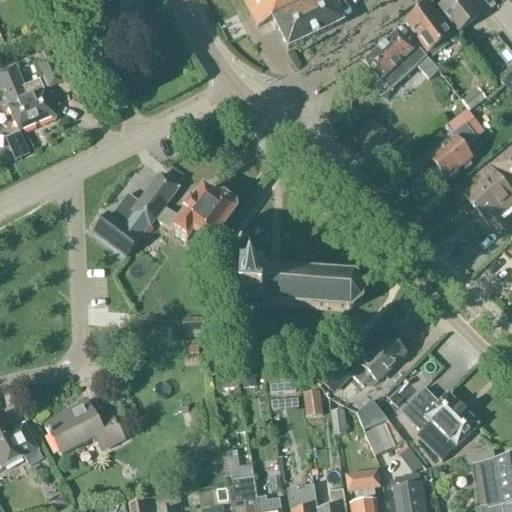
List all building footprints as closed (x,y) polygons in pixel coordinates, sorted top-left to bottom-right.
[(82,0),(88,12),(112,0),(82,0)] [(287,51),(342,25),(330,0),(242,0),(257,29),(273,21),(287,51)] [(451,0),(438,10),(457,34),(478,18),(463,0),(451,0)] [(460,48),(429,5),(404,24),(426,56),(424,58),(433,68),(460,48)] [(409,49),(397,35),(364,65),(390,93),(416,69),(428,82),(438,73),(433,68),(424,58),(413,46),(409,49)] [(0,73),(0,92),(18,134),(55,118),(43,92),(49,89),(49,90),(62,84),(52,61),(39,66),(44,80),(25,88),(15,66),(0,73)] [(511,84),(511,68),(497,80),(505,90),(511,84)] [(485,102),(477,91),(461,104),(469,115),(485,102)] [(454,142),(429,161),(445,183),(472,162),(464,152),(477,142),(476,141),(483,135),(466,113),(444,129),(454,142)] [(371,121),(352,139),(372,159),(391,141),(371,121)] [(488,228),(490,227),(497,235),(505,228),(499,220),(511,208),(511,174),(499,159),(487,169),(471,183),(474,187),(463,197),(488,228)] [(155,222),(171,234),(176,228),(174,226),(178,221),(164,210),(178,191),(160,177),(155,183),(147,176),(123,208),(150,229),(155,222)] [(193,200),(189,207),(190,208),(184,216),(185,217),(181,223),(178,221),(174,226),(176,228),(171,234),(186,245),(192,237),(209,249),(235,214),(234,209),(223,201),(218,201),(217,203),(203,193),(196,202),(193,200)] [(234,296),(262,299),(261,307),(348,313),(351,312),(361,304),(362,302),(363,290),(363,287),(355,278),(352,276),(264,269),(263,278),(236,276),(234,296)] [(203,321),(183,320),(183,333),(203,333),(203,321)] [(360,388),(369,379),(376,386),(406,357),(389,340),(361,368),(358,366),(348,376),(360,388)] [(414,369),(422,380),(434,371),(426,361),(414,369)] [(358,390),(338,370),(328,379),(348,400),(358,390)] [(294,376),(269,377),(270,395),(295,393),(294,376)] [(241,390),(256,388),(255,379),(240,381),(241,390)] [(223,392),(238,390),(237,380),(222,382),(223,392)] [(438,405),(424,391),(400,415),(420,435),(428,428),(453,453),(478,428),(447,397),(438,405)] [(323,418),(319,393),(302,396),(306,420),(323,418)] [(69,416),(45,428),(60,458),(93,441),(100,456),(125,443),(110,415),(96,422),(86,404),(68,414),(69,416)] [(371,404),(357,416),(363,433),(386,423),(371,404)] [(347,436),(344,412),(330,414),(334,438),(347,436)] [(11,433),(2,416),(0,417),(0,457),(9,453),(17,468),(26,464),(29,469),(42,462),(24,426),(11,433)] [(405,446),(389,426),(364,437),(374,460),(405,446)] [(435,440),(423,448),(434,464),(446,456),(435,440)] [(479,511),(511,511),(511,506),(511,507),(511,506),(511,462),(494,466),(492,452),(464,461),(465,471),(478,469),(485,510),(479,511)] [(376,511),(373,492),(379,491),(376,474),(345,479),(347,496),(357,494),(359,508),(350,509),(350,511),(376,511)] [(395,511),(424,511),(420,487),(419,487),(418,477),(394,481),(395,491),(393,491),(395,511)] [(257,511),(256,501),(253,480),(226,484),(229,511),(257,511)] [(313,489),(287,493),(290,511),(312,511),(317,510),(313,489)] [(345,511),(342,493),(328,495),(331,511),(326,511),(345,511)] [(256,501),(257,511),(280,511),(279,502),(266,504),(265,499),(256,501)] [(144,511),(144,503),(128,506),(128,511),(144,511)]
